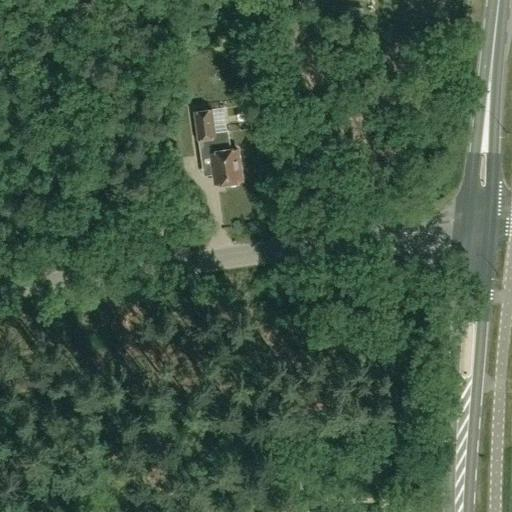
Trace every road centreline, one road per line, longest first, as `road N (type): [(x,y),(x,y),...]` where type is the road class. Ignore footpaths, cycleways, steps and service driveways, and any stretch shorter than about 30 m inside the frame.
road 1 (unclassified): [(0,291),(474,227)]
road 2 (track): [(464,383),(149,375),(0,381)]
road 3 (primary): [(460,511),(474,227)]
road 4 (primary): [(474,227),(502,0)]
